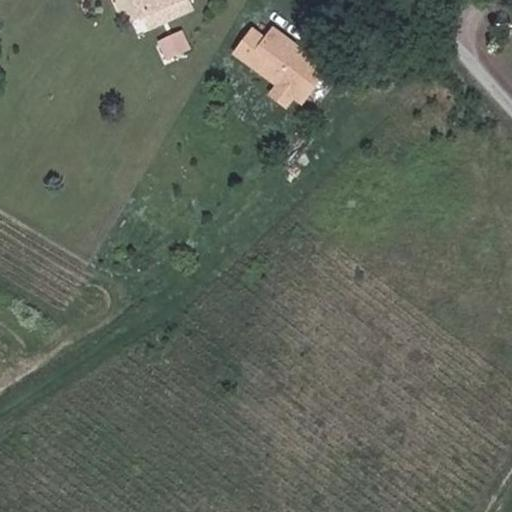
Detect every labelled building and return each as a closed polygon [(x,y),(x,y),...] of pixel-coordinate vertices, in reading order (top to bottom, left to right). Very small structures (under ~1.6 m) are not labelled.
[(159,0),(144,0),(153,17),(165,11),(159,0)] [(189,0),(165,11),(153,17),(159,28),(204,7),(201,0),(189,0)] [(159,0),(165,11),(189,0),(159,0)] [(338,45),(282,11),(276,22),(262,15),(248,38),(293,65),(309,74),(317,79),(338,45)] [(159,38),(166,58),(192,48),(184,29),(159,38)] [(309,74),(293,65),(287,76),(302,85),(309,74)]
